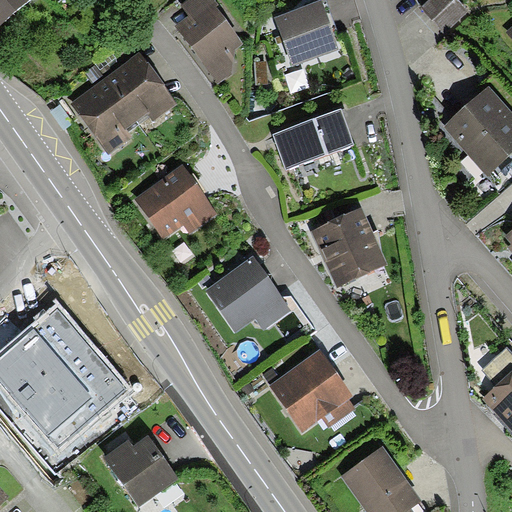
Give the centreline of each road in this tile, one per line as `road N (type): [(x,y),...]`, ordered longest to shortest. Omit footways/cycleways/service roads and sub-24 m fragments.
road 1 (residential): [(463,442),(427,434),(401,408),(271,227),(202,93),(150,25)]
road 2 (secondary): [(73,214),(284,511)]
road 3 (residential): [(369,0),(430,236)]
road 4 (residential): [(430,236),(463,442)]
road 5 (secondary): [(0,108),(73,214)]
